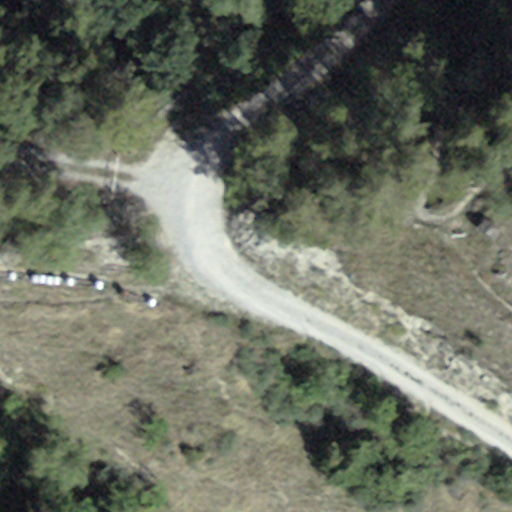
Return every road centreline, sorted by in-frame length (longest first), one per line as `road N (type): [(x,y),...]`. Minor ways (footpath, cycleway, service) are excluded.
road 1 (track): [(511,442),(226,276),(184,186),(260,103),(397,0)]
road 2 (track): [(184,186),(0,145)]
